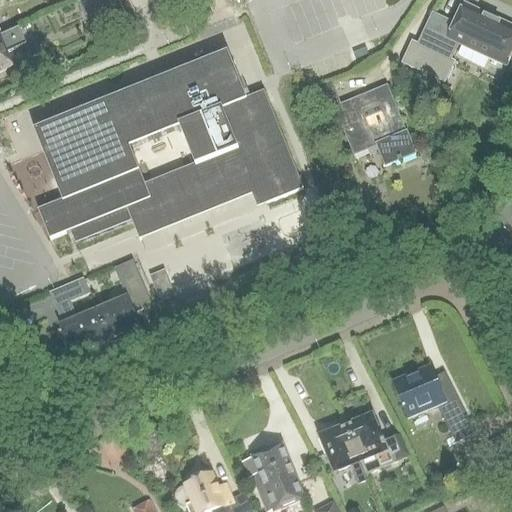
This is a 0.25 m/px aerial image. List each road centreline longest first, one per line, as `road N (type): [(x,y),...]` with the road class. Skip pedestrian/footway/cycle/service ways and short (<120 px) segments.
road 1 (residential): [(0,449),(55,437),(454,271)]
road 2 (residential): [(511,392),(454,271)]
